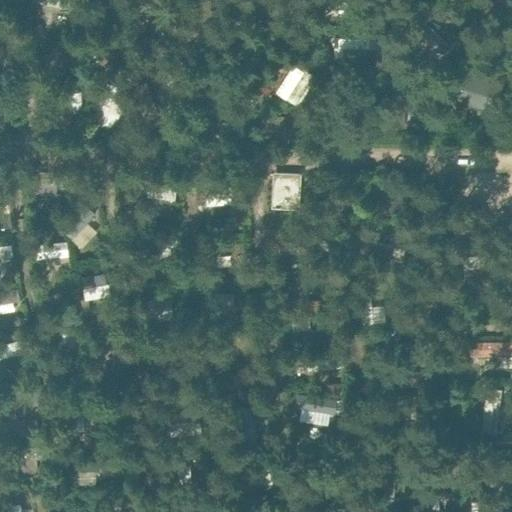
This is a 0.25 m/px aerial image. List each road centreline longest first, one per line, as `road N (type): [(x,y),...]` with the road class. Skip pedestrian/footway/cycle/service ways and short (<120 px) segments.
road 1 (residential): [(61,511),(4,143)]
road 2 (residential): [(160,511),(107,145)]
road 3 (residential): [(231,511),(182,147)]
road 4 (residential): [(295,511),(259,266),(261,149)]
road 5 (residential): [(335,150),(355,297),(373,304),(511,297)]
road 6 (residential): [(335,150),(511,164)]
road 7 (residential): [(335,150),(332,88),(308,0)]
